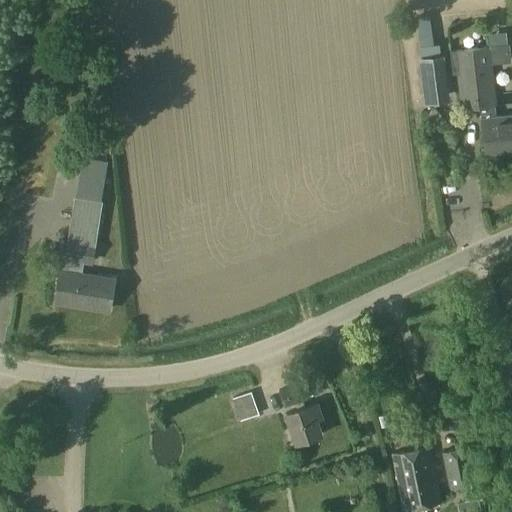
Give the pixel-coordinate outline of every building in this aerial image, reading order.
[(482,119),(486,155),(511,151),(511,115),(497,117),(489,46),(454,49),(461,110),(485,107),(486,118),(482,119)] [(414,54),(419,102),(445,100),(441,52),(414,54)] [(81,157),(79,173),(104,177),(107,161),(81,157)] [(54,301),(108,310),(113,279),(81,274),(83,260),(91,262),(94,246),(68,242),(65,258),(69,259),(67,272),(59,270),(54,301)] [(444,422),(468,417),(458,368),(434,373),(444,422)] [(278,389),(284,407),(308,399),(301,381),(278,389)] [(229,397),(237,420),(258,412),(249,389),(229,397)] [(316,402),(286,412),(296,443),(321,435),(316,421),(321,419),(316,402)] [(392,453),(403,510),(440,502),(428,445),(392,453)] [(466,446),(443,451),(450,487),(474,482),(466,446)]
